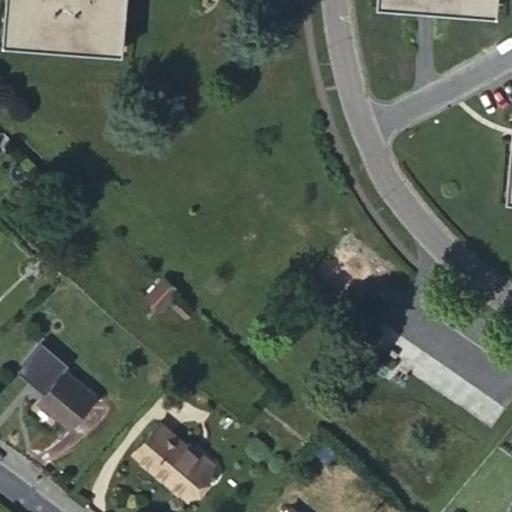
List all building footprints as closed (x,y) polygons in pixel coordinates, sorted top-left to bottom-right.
[(116,42),(119,0),(11,0),(9,35),(116,42)] [(174,287),(162,275),(141,296),(154,308),(174,287)] [(191,309),(176,296),(169,304),(184,318),(191,309)] [(63,368),(53,380),(46,389),(36,401),(68,428),(95,394),(63,368)] [(46,389),(53,380),(46,373),(38,382),(46,389)] [(211,461),(197,449),(194,452),(184,443),(157,421),(132,450),(146,461),(144,463),(183,494),(211,461)] [(194,452),(197,449),(187,441),(184,443),(194,452)] [(129,452),(144,463),(146,461),(132,450),(129,452)]
